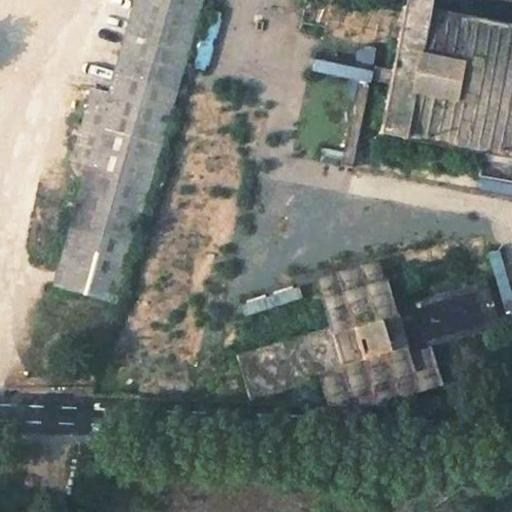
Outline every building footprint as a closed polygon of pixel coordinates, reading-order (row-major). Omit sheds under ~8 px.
[(87,169),(55,283),(113,300),(199,0),(135,0),(108,95),(91,90),(75,145),(81,146),(75,166),(87,169)] [(322,23),(317,45),(391,59),(402,0),(302,0),(299,19),(322,23)] [(402,0),(377,134),(478,152),(473,177),(511,183),(511,28),(425,13),(427,0),(402,0)] [(307,59),(305,73),(362,78),(363,64),(307,59)] [(469,185),(471,174),(419,168),(418,179),(469,185)] [(173,333),(201,340),(236,213),(219,208),(209,243),(152,227),(121,340),(167,352),(173,333)] [(315,280),(321,301),(383,283),(377,261),(315,280)] [(235,352),(251,401),(322,379),(328,397),(433,367),(427,349),(499,328),(485,279),(390,307),(383,283),(321,301),(328,326),(235,352)] [(328,397),(332,413),(334,413),(437,383),(433,367),(328,397)]
